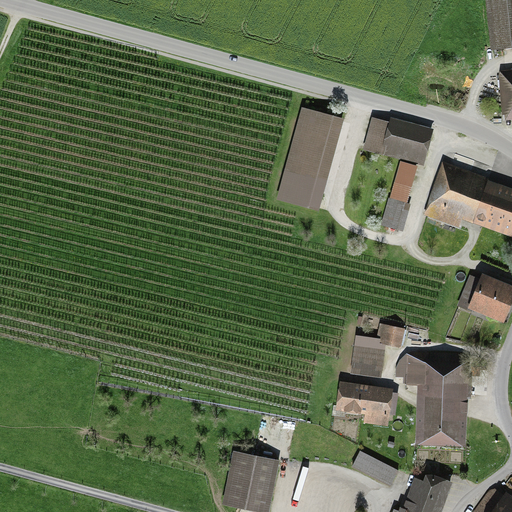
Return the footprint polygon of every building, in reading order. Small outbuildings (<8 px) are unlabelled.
[(511,0),(483,0),(490,51),(511,48),(511,0)] [(511,71),(498,73),(502,123),(511,122),(511,71)] [(341,120),(299,108),(282,170),(324,182),(341,120)] [(431,131),(370,117),(362,151),(423,166),(431,131)] [(406,205),(416,168),(399,163),(381,227),(403,233),(410,206),(406,205)] [(511,186),(440,163),(422,217),(458,229),(460,221),(511,238),(511,186)] [(511,296),(511,286),(479,274),(466,310),(502,324),(511,296)] [(404,332),(379,325),(374,344),(399,351),(404,332)] [(383,353),(353,349),(349,375),(379,379),(383,353)] [(468,358),(406,356),(405,387),(418,387),(415,446),(464,448),(468,358)] [(391,391),(338,385),(335,411),(363,415),(362,426),(387,429),(391,391)] [(267,511),(277,461),(232,452),(221,506),(254,511),(267,511)] [(396,472),(358,453),(350,468),(388,487),(396,472)] [(402,511),(392,511),(390,511),(389,511),(439,511),(450,484),(416,473),(402,511)] [(511,511),(511,499),(496,488),(477,511),(511,511)]
